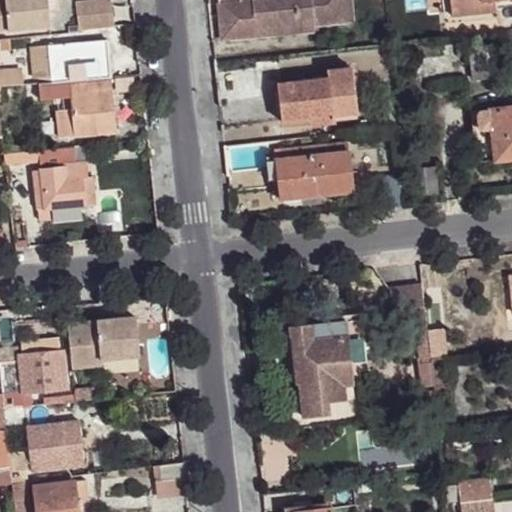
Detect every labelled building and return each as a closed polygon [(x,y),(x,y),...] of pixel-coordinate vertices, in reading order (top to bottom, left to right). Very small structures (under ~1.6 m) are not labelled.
[(0,0),(0,31),(50,27),(48,7),(47,0),(0,0)] [(110,0),(106,0),(78,3),(81,29),(114,26),(110,0)] [(238,0),(219,2),(222,39),(257,35),(256,28),(313,22),(314,24),(348,20),(345,0),(238,0)] [(451,0),(453,16),(485,12),(484,2),(496,1),(505,0),(451,0)] [(496,1),(484,2),(485,12),(497,11),(496,1)] [(256,28),(257,35),(315,30),(313,22),(256,28)] [(0,38),(0,49),(10,49),(9,38),(0,38)] [(48,45),(50,77),(51,83),(110,77),(108,40),(48,45)] [(48,45),(31,46),(34,78),(50,77),(48,45)] [(469,47),(473,79),(494,77),(491,45),(469,47)] [(328,77),(276,83),(281,122),(309,119),(310,125),(335,122),(335,116),(357,113),(352,66),(327,69),(328,77)] [(0,70),(0,85),(5,85),(22,84),(20,70),(0,70)] [(51,83),(38,84),(40,100),(70,97),(72,109),(55,110),(58,137),(116,132),(110,77),(51,83)] [(511,107),(472,111),(477,162),(511,158),(511,107)] [(347,142),(275,150),(276,161),(278,179),(280,198),(300,196),(320,194),(352,190),(347,142)] [(4,155),(5,165),(40,162),(43,188),(38,189),(40,210),(95,204),(94,197),(92,176),(88,177),(86,163),(76,164),(75,149),(4,155)] [(276,161),(266,162),(269,180),(278,179),(276,161)] [(414,170),(417,198),(439,195),(436,168),(414,170)] [(398,178),(384,179),(387,208),(402,206),(398,178)] [(320,194),(300,196),(301,205),(322,202),(320,194)] [(389,288),(392,319),(424,315),(422,284),(389,288)] [(301,394),(303,417),(328,415),(327,402),(345,400),(343,385),(353,383),(351,363),(367,362),(361,313),(342,316),(343,321),(290,326),(291,338),(292,338),(298,395),(301,394)] [(68,323),(72,368),(102,365),(101,359),(140,355),(136,317),(68,323)] [(427,339),(429,354),(446,352),(443,328),(426,330),(427,339)] [(416,339),(418,358),(429,357),(429,354),(427,339),(416,339)] [(0,373),(2,393),(4,407),(24,406),(26,405),(24,392),(67,388),(63,351),(19,356),(19,361),(0,362),(0,373)] [(433,390),(435,401),(451,398),(446,357),(430,359),(430,362),(433,385),(433,390)] [(418,363),(421,387),(433,385),(430,362),(418,363)] [(422,391),(427,425),(438,423),(435,401),(433,390),(422,391)] [(0,393),(0,484),(0,485),(12,484),(10,473),(8,453),(5,424),(4,407),(2,393),(0,393)] [(55,403),(57,423),(77,420),(75,402),(55,403)] [(26,423),(27,427),(57,423),(55,403),(26,405),(24,406),(26,423)] [(4,407),(5,424),(26,423),(24,406),(4,407)] [(29,450),(30,471),(84,465),(79,420),(77,420),(57,423),(27,427),(29,450)] [(8,453),(10,473),(30,471),(29,450),(8,453)] [(156,466),(157,481),(186,478),(184,462),(156,466)] [(157,481),(159,498),(187,494),(186,478),(157,481)] [(457,481),(459,502),(492,498),(490,478),(457,481)] [(33,487),(36,511),(77,511),(73,481),(33,487)] [(459,502),(460,511),(493,511),(492,498),(459,502)]
